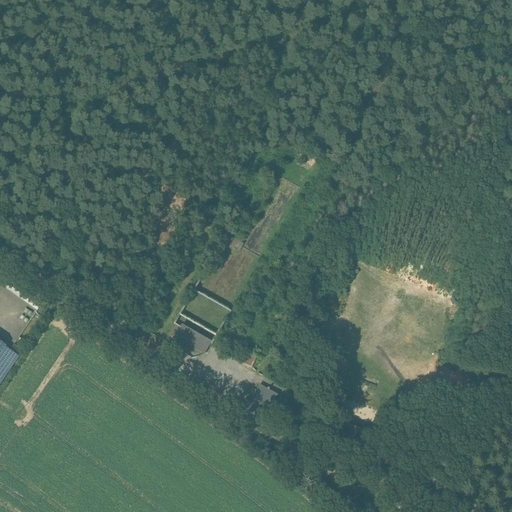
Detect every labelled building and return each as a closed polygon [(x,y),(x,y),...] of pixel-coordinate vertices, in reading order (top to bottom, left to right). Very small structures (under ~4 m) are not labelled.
[(40,308),(7,285),(5,288),(37,311),(40,308)] [(36,314),(19,338),(27,344),(44,319),(36,314)] [(211,344),(181,327),(174,339),(182,344),(183,342),(205,354),(211,344)] [(0,343),(0,384),(18,357),(5,348),(5,347),(0,343)] [(257,358),(247,353),(241,363),(252,368),(257,358)] [(259,385),(246,409),(247,409),(244,415),(263,425),(268,416),(266,415),(277,395),(259,385)] [(268,416),(263,425),(267,427),(272,418),(268,416)] [(385,511),(388,506),(391,502),(383,497),(377,506),(385,511)]
